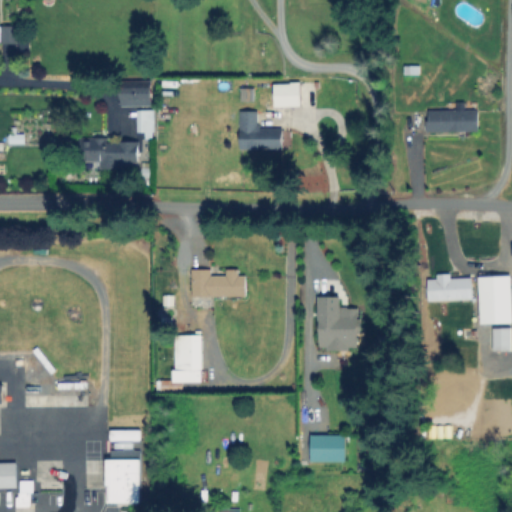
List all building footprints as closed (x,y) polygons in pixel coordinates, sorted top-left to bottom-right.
[(0,27),(18,28),(17,45),(3,45),(3,42),(0,42),(0,27)] [(422,63),(422,75),(406,75),(406,63),(422,63)] [(151,83),(151,108),(124,107),(124,82),(151,83)] [(301,85),(301,108),(277,107),(277,85),(301,85)] [(238,100),(252,100),(252,87),(238,87),(238,100)] [(272,95),(272,104),(259,104),(259,95),(272,95)] [(479,112),(478,133),(430,132),(430,111),(479,112)] [(155,114),(155,133),(140,133),(140,114),(155,114)] [(283,128),(283,150),(242,149),(242,114),(258,114),(258,128),(283,128)] [(105,137),(105,152),(111,152),(111,140),(139,140),(139,165),(122,164),(122,169),(104,169),(105,162),(88,161),(88,157),(77,157),(77,141),(88,141),(88,136),(105,137)] [(212,277),(228,277),(228,269),(240,269),(240,276),(241,276),(241,277),(249,277),(249,294),(194,294),(194,269),(212,269),(212,277)] [(511,321),(510,274),(477,275),(478,322),(511,321)] [(426,276),(426,300),(471,299),(470,275),(426,276)] [(343,307),(342,347),(321,347),(322,307),(343,307)] [(204,338),(202,382),(183,382),(183,392),(163,391),(164,381),(176,381),(178,337),(204,338)] [(140,431),(140,440),(114,440),(114,431),(140,431)] [(346,435),(347,461),(314,461),(313,435),(346,435)] [(140,450),(141,503),(109,503),(108,462),(116,451),(140,450)] [(18,487),(0,487),(0,463),(17,463),(18,487)] [(35,485),(28,507),(17,504),(24,481),(35,485)]
